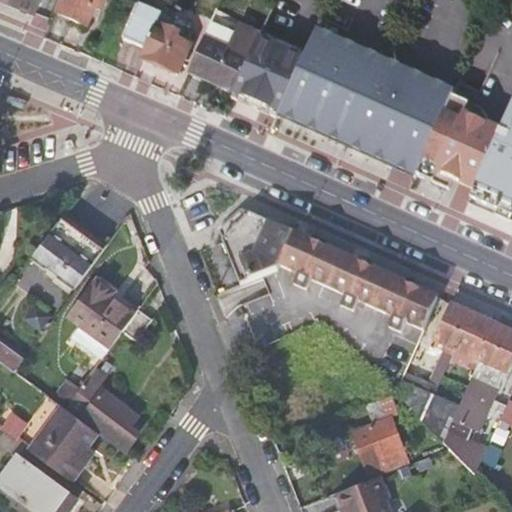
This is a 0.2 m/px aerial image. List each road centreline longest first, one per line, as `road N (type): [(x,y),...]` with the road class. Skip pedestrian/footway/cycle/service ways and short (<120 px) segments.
road 1 (tertiary): [(139,110),(511,275)]
road 2 (residential): [(223,386),(128,137)]
road 3 (residential): [(223,386),(130,511)]
road 4 (tertiary): [(0,51),(139,110)]
road 5 (residential): [(0,192),(85,166),(128,137)]
road 6 (residential): [(273,511),(223,386)]
